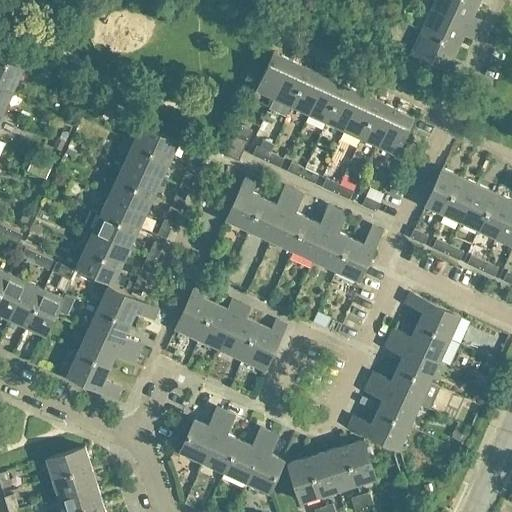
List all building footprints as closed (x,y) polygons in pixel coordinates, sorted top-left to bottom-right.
[(481,21),(467,14),(473,1),(470,0),(435,0),(431,8),(477,29),(481,21)] [(459,32),(473,38),(477,29),(431,8),(421,30),(453,45),(459,32)] [(404,48),(412,30),(395,23),(388,41),(404,48)] [(461,64),(447,58),(453,45),(421,30),(411,53),(457,74),(461,64)] [(290,60),(272,52),(256,88),(273,96),(290,60)] [(23,68),(0,57),(0,84),(12,91),(23,68)] [(273,96),(291,104),(308,68),(290,60),(273,96)] [(308,68),(291,104),(309,113),(326,76),(308,68)] [(326,121),(343,84),(326,76),(309,113),(326,121)] [(0,111),(2,113),(12,91),(0,84),(0,111)] [(326,121),(344,129),(360,92),(343,84),(326,121)] [(360,92),(344,129),(361,137),(378,100),(360,92)] [(361,137),(378,144),(395,108),(378,100),(361,137)] [(395,108),(378,144),(396,153),(413,116),(395,108)] [(178,141),(142,124),(133,142),(169,159),(178,141)] [(247,140),(252,130),(239,124),(235,134),(247,140)] [(238,160),(247,140),(235,134),(225,154),(238,160)] [(57,138),(52,147),(60,150),(64,142),(57,138)] [(161,176),(169,159),(133,142),(125,160),(161,176)] [(267,162),(271,153),(259,147),(255,156),(267,162)] [(199,167),(205,153),(196,149),(190,163),(199,167)] [(279,167),(283,158),(271,153),(267,162),(279,167)] [(34,155),(27,169),(45,178),(52,164),(34,155)] [(153,194),(161,176),(125,160),(117,177),(153,194)] [(300,177),(304,168),(291,162),(287,171),(300,177)] [(442,167),(425,204),(443,212),(460,175),(442,167)] [(314,183),(318,174),(304,168),(300,177),(314,183)] [(249,169),(226,219),(249,229),(263,197),(251,191),(259,173),(249,169)] [(189,189),(195,175),(186,171),(180,185),(189,189)] [(460,175),(443,212),(461,220),(478,183),(460,175)] [(153,194),(117,177),(109,195),(145,212),(153,194)] [(335,193),(339,184),(326,178),(322,187),(335,193)] [(478,228),(495,191),(478,183),(461,220),(478,228)] [(349,199),(353,190),(339,184),(335,193),(349,199)] [(182,203),(189,189),(180,185),(173,199),(182,203)] [(249,229),(271,239),(294,189),(285,185),(276,203),(263,197),(249,229)] [(293,249),(307,218),(294,211),(302,193),(294,189),(271,239),(293,249)] [(496,236),(511,200),(511,199),(495,191),(478,228),(496,236)] [(109,195),(101,213),(137,229),(145,212),(109,195)] [(366,196),(362,205),(375,211),(379,202),(366,196)] [(511,200),(496,236),(511,243),(511,200)] [(314,259),(337,209),(328,205),(320,223),(307,218),(293,249),(314,259)] [(173,224),(179,211),(170,206),(164,220),(173,224)] [(337,209),(314,259),(336,269),(351,237),(338,231),(346,213),(337,209)] [(24,210),(19,220),(26,224),(31,213),(24,210)] [(101,213),(93,230),(129,247),(137,229),(101,213)] [(166,238),(173,224),(164,220),(157,234),(166,238)] [(0,234),(5,237),(9,228),(0,223),(0,234)] [(336,269),(359,280),(382,230),(372,225),(364,243),(351,237),(336,269)] [(18,243),(22,234),(9,228),(5,237),(18,243)] [(423,244),(427,234),(414,228),(410,238),(423,244)] [(93,230),(85,247),(121,264),(129,247),(93,230)] [(450,245),(436,238),(431,248),(445,254),(450,245)] [(157,259),(163,246),(154,241),(148,255),(157,259)] [(459,260),(463,251),(450,245),(445,254),(459,260)] [(121,264),(85,247),(76,266),(113,282),(121,264)] [(35,263),(39,254),(25,248),(21,257),(35,263)] [(48,269),(52,260),(39,254),(35,263),(48,269)] [(480,270),(485,261),(471,254),(467,264),(480,270)] [(151,273),(157,259),(148,255),(141,268),(151,273)] [(494,276),(498,267),(485,261),(480,270),(494,276)] [(71,279),(75,270),(61,264),(57,273),(71,279)] [(0,291),(9,273),(0,268),(0,291)] [(511,284),(511,273),(507,271),(502,280),(511,284)] [(0,291),(0,312),(9,317),(26,281),(9,273),(0,291)] [(140,295),(147,281),(138,277),(131,291),(140,295)] [(27,325),(36,306),(44,289),(26,281),(9,317),(27,325)] [(213,307),(200,301),(206,288),(196,283),(175,329),(198,339),(213,307)] [(154,318),(158,309),(108,286),(98,309),(130,323),(136,310),(154,318)] [(45,334),(62,297),(44,289),(36,306),(27,325),(45,334)] [(449,338),(459,315),(409,292),(405,302),(423,310),(417,323),(449,338)] [(220,349),(241,304),(232,300),(226,313),(213,307),(198,339),(220,349)] [(256,327),(243,321),(250,308),(241,304),(220,349),(241,359),(256,327)] [(60,305),(57,311),(67,315),(69,309),(60,305)] [(130,323),(98,309),(88,330),(138,353),(142,344),(124,336),(130,323)] [(241,359),(263,369),(264,370),(285,324),(276,320),(269,333),(256,327),(241,359)] [(417,323),(411,336),(393,328),(389,337),(439,360),(449,338),(417,323)] [(138,353),(88,330),(77,352),(110,367),(116,354),(134,362),(138,353)] [(429,382),(439,360),(389,337),(385,346),(403,354),(397,367),(429,382)] [(110,367),(77,352),(67,375),(117,398),(122,388),(104,379),(110,367)] [(439,387),(429,382),(397,367),(391,380),(373,372),(369,381),(419,404),(429,409),(439,387)] [(365,390),(383,398),(377,410),(409,425),(419,404),(369,381),(365,390)] [(217,407),(208,425),(195,419),(180,450),(203,461),(226,411),(217,407)] [(398,448),(409,425),(377,410),(371,423),(353,415),(348,425),(398,448)] [(203,461),(224,471),(239,439),(226,434),(235,415),(226,411),(203,461)] [(224,471),(246,481),(269,431),(260,427),(251,445),(239,439),(224,471)] [(270,453),(278,435),(269,431),(246,481),(269,491),(283,459),(270,453)] [(364,439),(363,439),(344,445),(356,483),(376,477),(364,439)] [(91,464),(85,445),(46,457),(52,476),(91,464)] [(356,483),(344,445),(326,450),(338,489),(356,483)] [(308,456),(320,494),(338,489),(326,450),(308,456)] [(320,494),(308,456),(288,462),(300,500),(320,494)] [(96,483),(91,464),(52,476),(58,495),(96,483)] [(11,485),(6,470),(0,472),(0,483),(1,488),(11,485)] [(67,511),(102,501),(96,483),(58,495),(63,511),(67,511)] [(374,506),(369,492),(360,494),(364,509),(374,506)] [(18,508),(13,493),(4,496),(8,510),(18,508)] [(364,509),(360,494),(351,497),(355,511),(364,509)] [(105,511),(102,501),(67,511),(105,511)] [(335,511),(333,503),(323,506),(325,511),(335,511)]
